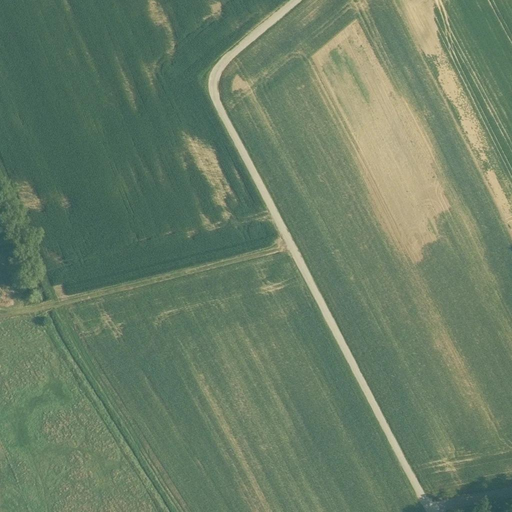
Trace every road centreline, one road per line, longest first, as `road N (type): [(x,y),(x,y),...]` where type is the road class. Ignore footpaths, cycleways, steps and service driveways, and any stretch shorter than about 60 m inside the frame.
road 1 (track): [(300,0),(218,68),(209,89),(432,511)]
road 2 (track): [(292,245),(0,319)]
